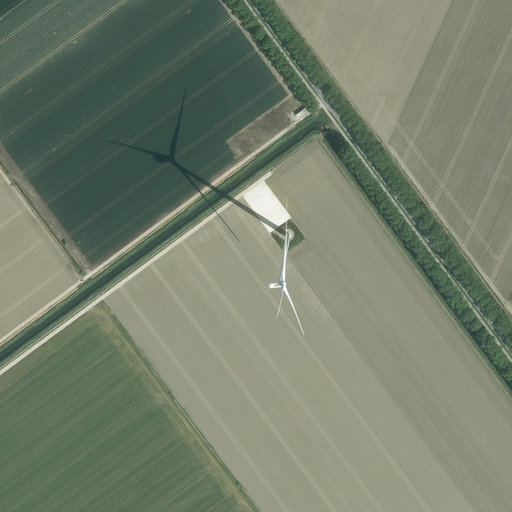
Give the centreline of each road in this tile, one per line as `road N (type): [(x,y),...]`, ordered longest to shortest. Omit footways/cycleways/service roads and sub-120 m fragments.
road 1 (secondary): [(511,350),(250,0)]
road 2 (track): [(326,100),(0,340)]
